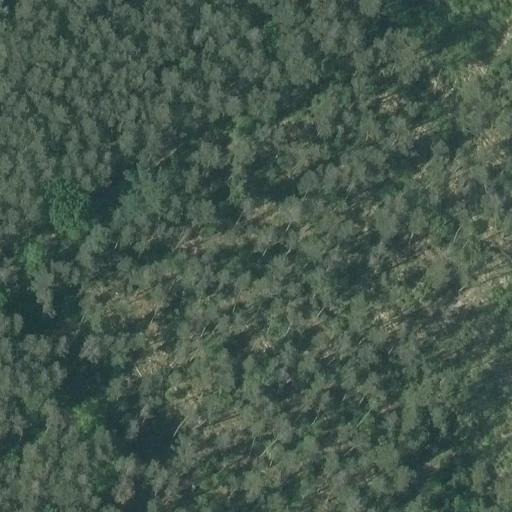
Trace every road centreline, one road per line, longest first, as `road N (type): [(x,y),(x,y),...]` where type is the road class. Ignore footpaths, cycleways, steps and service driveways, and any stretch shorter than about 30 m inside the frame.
road 1 (track): [(365,0),(0,294)]
road 2 (track): [(511,139),(407,0)]
